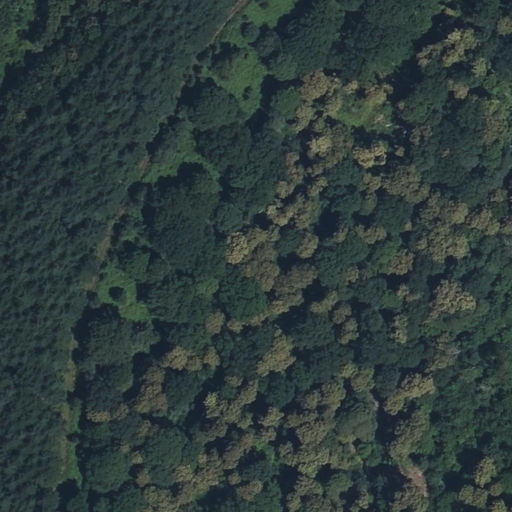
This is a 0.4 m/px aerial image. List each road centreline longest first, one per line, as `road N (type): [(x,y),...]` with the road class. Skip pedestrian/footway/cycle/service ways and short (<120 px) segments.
road 1 (track): [(267,511),(317,232),(351,133),(456,0)]
road 2 (track): [(50,511),(78,314),(167,111),(236,0)]
road 3 (track): [(0,107),(110,0)]
